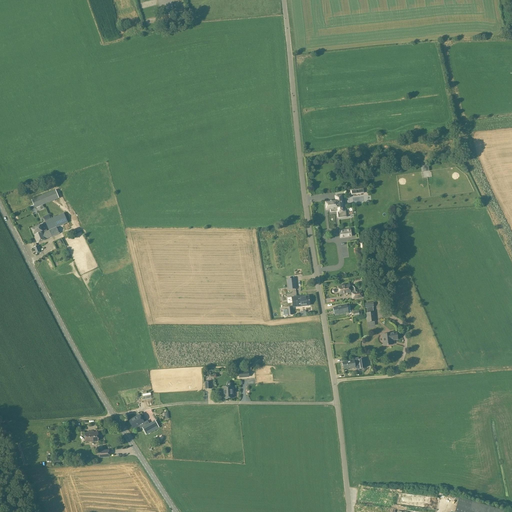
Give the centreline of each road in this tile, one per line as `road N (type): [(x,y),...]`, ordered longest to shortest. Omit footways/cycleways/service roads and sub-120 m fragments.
road 1 (unclassified): [(336,403),(283,0)]
road 2 (tertiary): [(114,415),(0,203)]
road 3 (track): [(333,380),(511,368)]
road 4 (residential): [(205,403),(336,403)]
